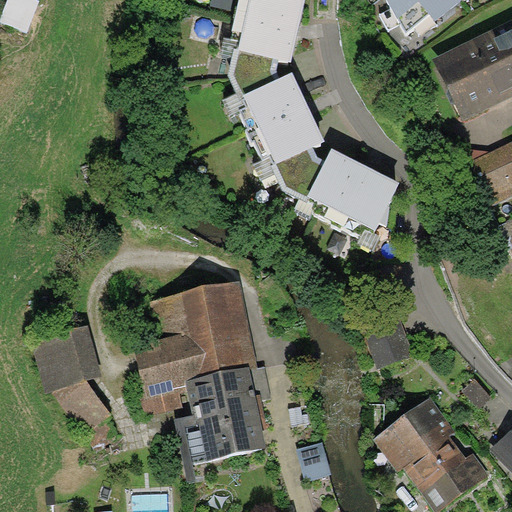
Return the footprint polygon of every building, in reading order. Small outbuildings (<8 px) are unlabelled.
[(300,0),(242,0),(230,48),(285,62),(300,0)] [(484,5),(480,0),(369,0),(367,2),(400,44),(424,25),(438,42),(484,5)] [(511,27),(442,63),(471,121),(511,100),(511,27)] [(268,176),(327,150),(298,85),(239,111),(268,176)] [(511,134),(478,152),(501,197),(511,191),(511,134)] [(407,189),(341,155),(309,215),(375,250),(407,189)] [(138,350),(150,406),(197,395),(260,382),(240,289),(161,306),(170,343),(138,350)] [(107,384),(92,334),(37,351),(52,400),(107,384)] [(187,427),(199,479),(278,460),(260,382),(197,395),(204,423),(187,427)] [(433,403),(381,441),(434,511),(454,511),(493,484),(433,403)] [(511,446),(500,454),(511,468),(511,446)]
